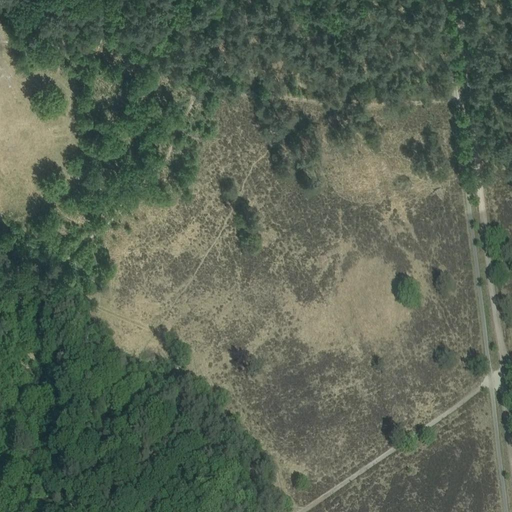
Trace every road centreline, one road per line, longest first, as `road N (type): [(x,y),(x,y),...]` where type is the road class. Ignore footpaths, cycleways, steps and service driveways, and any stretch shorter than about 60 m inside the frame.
road 1 (track): [(511,458),(455,0)]
road 2 (track): [(307,511),(490,383)]
